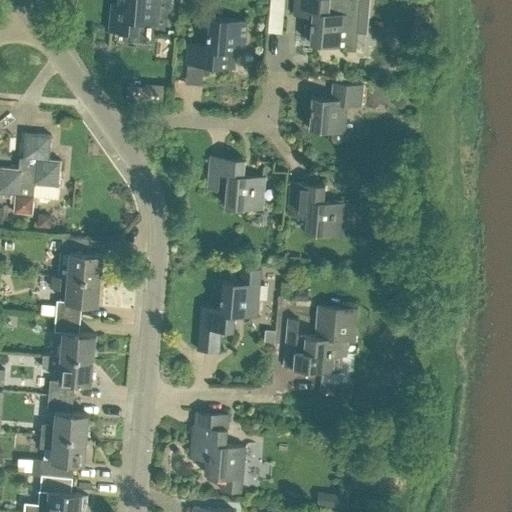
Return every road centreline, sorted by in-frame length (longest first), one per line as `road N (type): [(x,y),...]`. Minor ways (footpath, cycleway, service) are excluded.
road 1 (unclassified): [(143,391),(160,229),(153,193),(124,144)]
road 2 (residential): [(124,144),(168,121),(264,123),(281,44)]
road 3 (unclassified): [(124,144),(26,11)]
road 4 (residential): [(143,391),(267,394)]
road 5 (unclassified): [(133,511),(143,391)]
